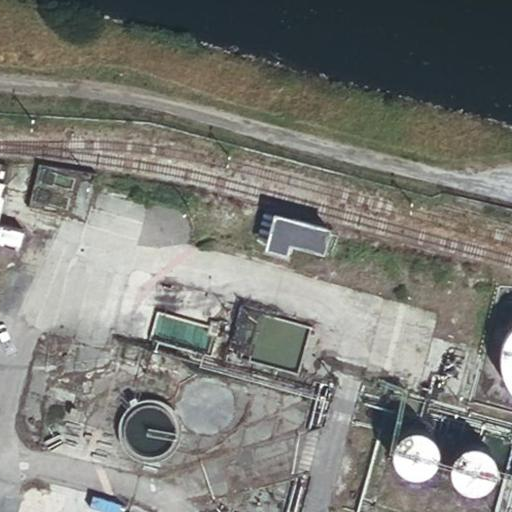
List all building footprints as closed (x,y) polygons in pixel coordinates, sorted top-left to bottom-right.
[(323,226),(259,211),(252,241),(263,243),(262,245),(282,250),(284,239),(318,247),(323,226)] [(19,230),(0,225),(0,246),(14,250),(19,230)] [(511,319),(510,321),(506,326),(503,331),(500,337),(498,342),(497,348),(497,354),(497,361),(498,367),(500,373),(503,379),(506,384),(510,389),(511,390),(511,319)] [(76,393),(47,386),(41,408),(53,411),(55,400),(73,404),(76,393)] [(431,452),(432,447),(430,441),(428,435),(424,431),(420,427),(414,425),(409,425),(403,425),(397,428),(392,431),(389,435),(386,441),(385,446),(386,452),(387,458),(390,462),(395,467),(400,469),(405,471),(411,471),(417,470),(422,467),(426,463),(429,458),(431,452)] [(493,468),(493,462),(492,457),(490,451),(486,447),(482,443),(476,441),(470,440),(465,441),(459,443),(455,446),(451,451),(448,456),(447,462),(447,468),(449,474),(452,479),(457,483),(461,485),(467,487),(473,487),(479,485),(484,483),(488,479),(491,474),(493,468)]
